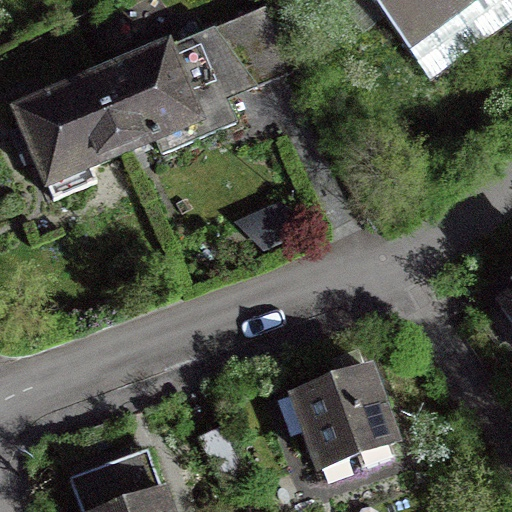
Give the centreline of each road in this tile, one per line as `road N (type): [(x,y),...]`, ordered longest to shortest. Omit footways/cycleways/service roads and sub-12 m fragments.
road 1 (residential): [(0,409),(392,266)]
road 2 (residential): [(511,451),(392,266)]
road 3 (residential): [(392,266),(511,178)]
